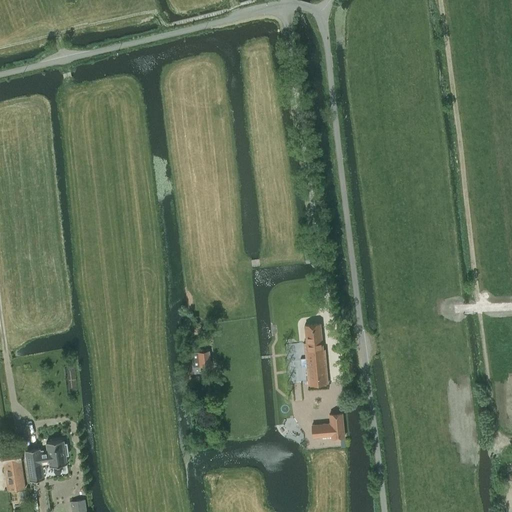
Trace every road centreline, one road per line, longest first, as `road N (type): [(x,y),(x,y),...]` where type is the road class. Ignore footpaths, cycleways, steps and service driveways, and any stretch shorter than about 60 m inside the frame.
road 1 (unclassified): [(384,511),(318,14)]
road 2 (unclassified): [(0,74),(256,10),(295,5),(318,14)]
